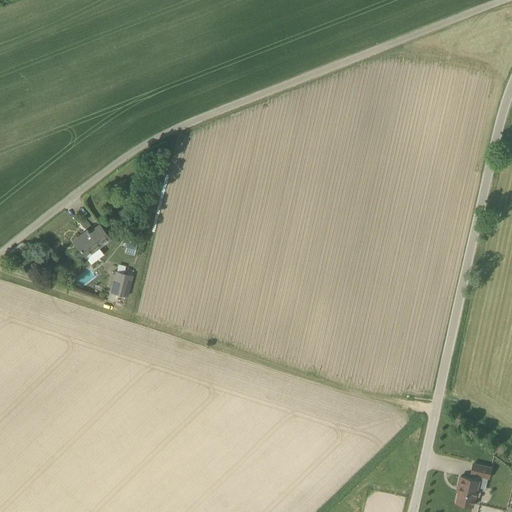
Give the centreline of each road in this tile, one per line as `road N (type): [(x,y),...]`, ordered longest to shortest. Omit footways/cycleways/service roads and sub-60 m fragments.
road 1 (unclassified): [(0,254),(135,146),(511,0)]
road 2 (track): [(0,268),(265,365),(438,413)]
road 3 (unclassified): [(415,511),(511,105)]
